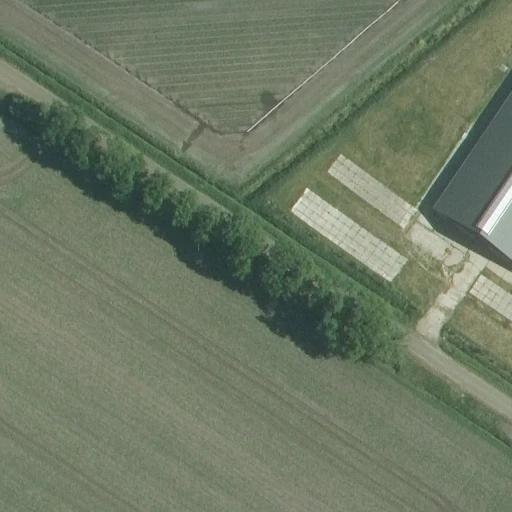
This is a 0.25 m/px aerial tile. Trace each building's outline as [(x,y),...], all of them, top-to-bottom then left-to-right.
[(389,91),(403,105),(430,79),(417,65),(389,91)] [(511,266),(511,104),(437,215),(511,266)] [(306,156),(289,176),(313,196),(330,176),(306,156)] [(367,203),(336,179),(320,199),(351,224),(367,203)] [(271,199),(256,224),(320,263),(335,238),(271,199)] [(359,231),(400,259),(413,241),(371,213),(359,231)] [(435,294),(448,314),(503,351),(511,363),(503,368),(486,392),(499,384),(511,365),(511,321),(494,309),(481,318),(464,290),(450,281),(440,287),(435,294)]
